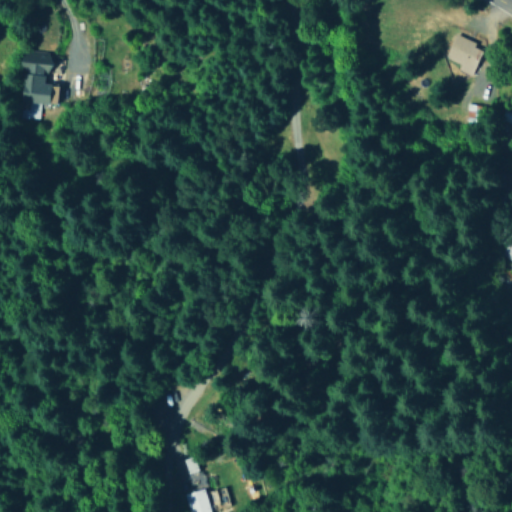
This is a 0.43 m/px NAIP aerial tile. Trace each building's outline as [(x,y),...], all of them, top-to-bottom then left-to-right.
[(481,45),(452,36),(445,58),(459,63),(456,70),(472,75),(481,45)] [(57,104),(58,84),(48,84),(49,51),(23,50),(21,117),(39,118),(39,103),(57,104)] [(480,105),(465,104),(465,121),(479,122),(480,105)] [(511,234),(499,254),(509,260),(511,254),(511,234)] [(209,511),(204,488),(183,493),(188,511),(209,511)]
